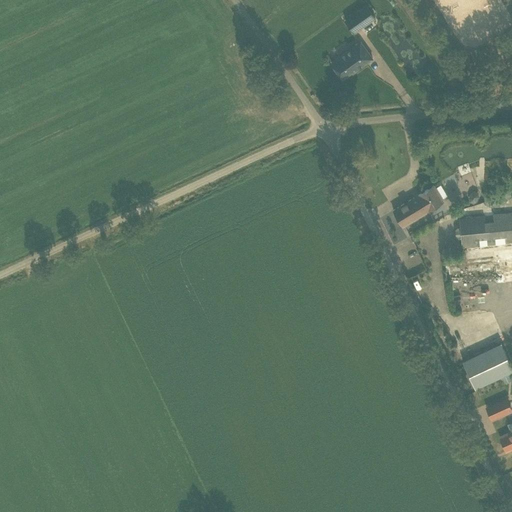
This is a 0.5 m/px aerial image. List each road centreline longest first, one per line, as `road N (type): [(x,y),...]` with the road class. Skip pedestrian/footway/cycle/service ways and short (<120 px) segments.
road 1 (unclassified): [(507,511),(323,128)]
road 2 (unclassified): [(0,274),(323,128)]
road 3 (unclassified): [(323,128),(511,106)]
road 4 (unclassified): [(323,128),(233,0)]
